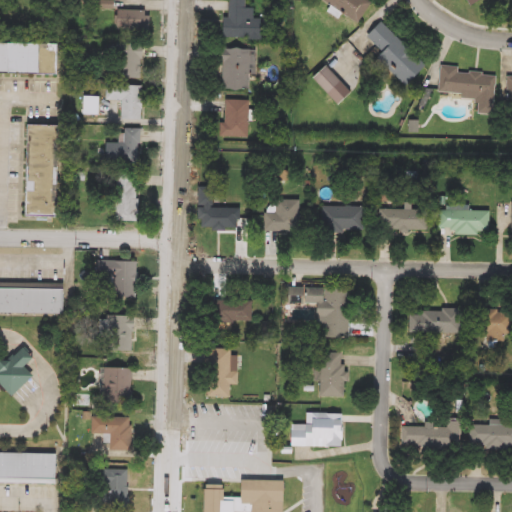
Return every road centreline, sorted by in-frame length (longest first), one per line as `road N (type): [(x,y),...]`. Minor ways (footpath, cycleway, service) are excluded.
road 1 (tertiary): [(168,511),(182,0)]
road 2 (residential): [(511,268),(175,262)]
road 3 (residential): [(511,486),(406,481),(385,463),(386,268)]
road 4 (residential): [(176,234),(0,232)]
